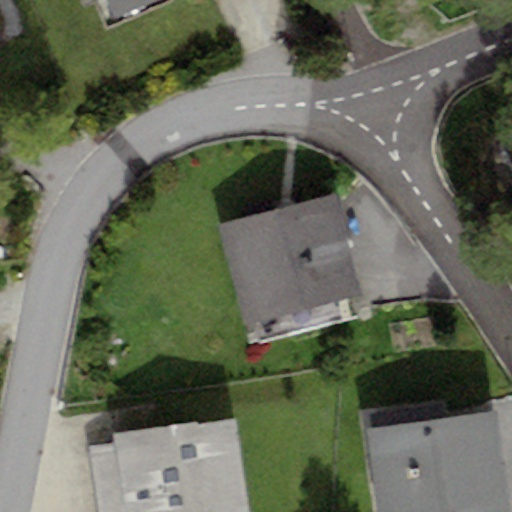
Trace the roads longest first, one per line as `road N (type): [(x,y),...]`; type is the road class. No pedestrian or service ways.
road 1 (residential): [(346,111),(275,102),(192,115),(115,166),(70,227),(4,511)]
road 2 (residential): [(511,341),(346,111)]
road 3 (residential): [(346,111),(511,41)]
